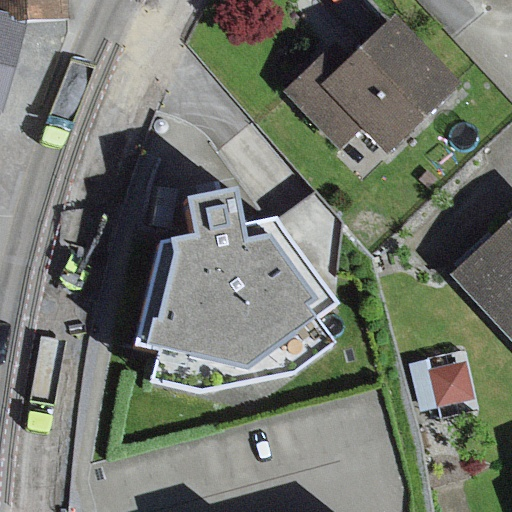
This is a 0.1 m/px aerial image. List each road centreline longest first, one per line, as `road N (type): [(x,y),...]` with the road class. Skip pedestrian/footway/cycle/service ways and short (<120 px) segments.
road 1 (primary): [(17,386),(36,280),(71,166),(137,0)]
road 2 (primary): [(6,511),(17,386)]
